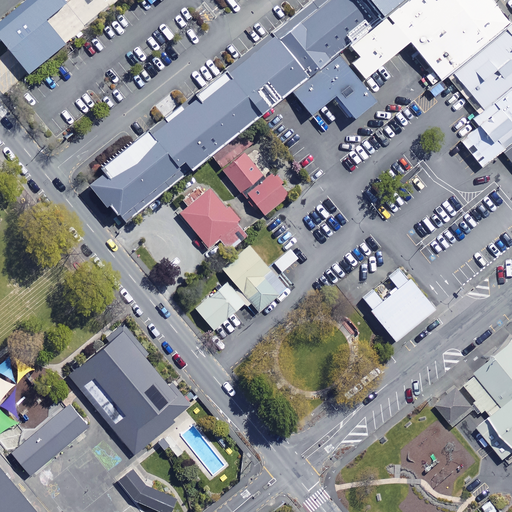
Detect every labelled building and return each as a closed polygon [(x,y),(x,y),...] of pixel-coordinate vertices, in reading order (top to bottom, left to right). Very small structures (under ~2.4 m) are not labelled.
[(66,4),(62,0),(23,0),(0,19),(0,40),(28,75),(65,44),(45,20),(66,4)] [(103,172),(87,185),(104,207),(110,203),(124,222),(258,116),(290,91),(310,115),(334,96),(353,119),(374,102),(360,83),(337,55),(350,45),(379,20),(362,0),(313,0),(133,143),(99,168),(103,172)] [(362,0),(379,20),(387,14),(404,0),(362,0)] [(506,29),(482,0),(404,0),(387,14),(409,42),(440,80),(446,76),(506,29)] [(409,42),(387,14),(379,20),(350,45),(359,57),(351,63),(364,79),(409,42)] [(511,140),(511,36),(506,29),(446,76),(478,114),(472,119),(478,126),(460,141),(481,166),(501,150),(511,140)] [(243,130),(212,155),(221,167),(252,142),(243,130)] [(511,140),(501,150),(511,163),(511,140)] [(264,177),(243,152),(221,170),(262,218),(290,195),(270,171),(264,177)] [(209,188),(204,192),(199,185),(181,200),(186,206),(178,213),(207,247),(218,238),(229,251),(247,235),(236,223),(240,219),(228,206),(226,208),(209,188)] [(286,288),(249,244),(220,268),(237,289),(250,304),(257,312),(286,288)] [(297,259),(290,250),(288,252),(274,263),(282,272),(283,271),(297,259)] [(433,309),(399,269),(389,277),(397,288),(382,301),(372,290),(362,298),(371,310),(369,311),(394,341),(433,309)] [(234,292),(226,281),(194,308),(213,330),(244,304),(247,306),(250,304),(237,289),(234,292)] [(186,407),(124,327),(62,374),(125,454),(186,407)] [(511,345),(465,384),(478,399),(475,401),(478,406),(483,411),(486,408),(492,415),(478,426),(505,458),(511,451),(511,345)] [(476,407),(458,385),(436,403),(454,425),(476,407)] [(87,427),(68,404),(10,452),(29,475),(87,427)] [(133,466),(116,481),(133,501),(158,511),(171,511),(178,497),(147,483),(133,466)] [(0,511),(36,511),(0,467),(0,511)]
